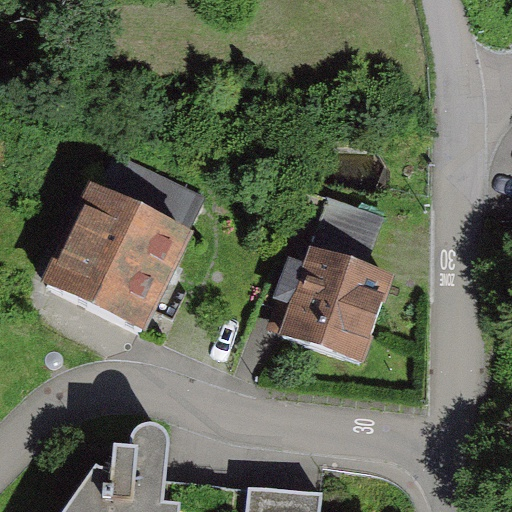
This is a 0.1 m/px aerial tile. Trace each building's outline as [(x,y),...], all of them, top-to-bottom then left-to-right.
[(151,0),(151,20),(211,21),(211,0),(151,0)] [(138,363),(185,266),(83,216),(35,314),(138,363)] [(302,273),(359,293),(377,243),(320,222),(302,273)] [(270,366),(356,398),(390,310),(303,277),(270,366)] [(113,481),(96,480),(72,511),(164,511),(170,460),(164,446),(145,441),(133,445),(131,462),(115,458),(113,481)] [(323,511),(325,498),(250,490),(247,511),(323,511)]
